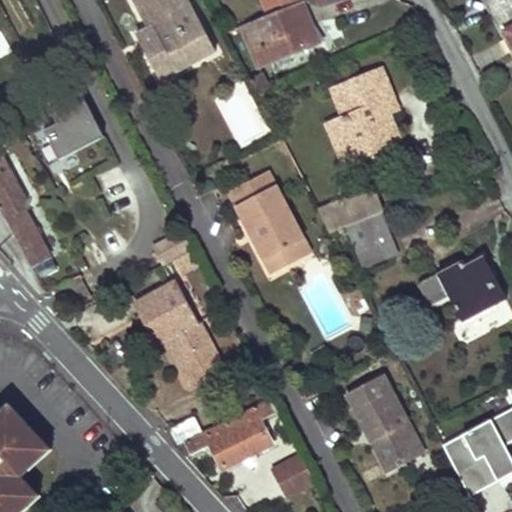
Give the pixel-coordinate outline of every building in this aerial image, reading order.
[(161,81),(203,59),(189,33),(202,26),(188,0),(131,0),(147,28),(143,30),(150,45),(144,49),(161,81)] [(261,0),(267,16),(300,3),(298,0),(261,0)] [(511,0),(488,0),(511,44),(511,0)] [(258,68),(319,43),(302,2),(300,3),(267,16),(241,26),(258,68)] [(189,33),(203,59),(216,52),(202,26),(189,33)] [(144,49),(150,45),(143,30),(136,34),(144,49)] [(359,139),(365,156),(401,141),(390,113),(386,102),(394,99),(382,70),(337,88),(349,116),(344,118),(333,122),(343,146),(359,139)] [(251,80),(256,90),(269,84),(264,74),(251,80)] [(263,102),(275,96),(269,84),(256,90),(263,102)] [(332,90),(344,118),(349,116),(337,88),(332,90)] [(386,102),(390,113),(399,109),(394,99),(386,102)] [(49,126),(63,153),(92,138),(78,111),(49,126)] [(344,164),(365,156),(359,139),(343,146),(333,122),(328,125),(344,164)] [(0,161),(0,210),(4,217),(12,232),(29,264),(30,267),(50,257),(25,210),(27,203),(4,160),(0,162),(0,161)] [(271,274),(291,264),(284,251),(304,239),(269,172),(229,193),(271,274)] [(347,227),(382,213),(373,189),(319,210),(331,232),(347,227)] [(382,213),(347,227),(363,269),(399,255),(382,213)] [(0,240),(12,232),(4,217),(0,218),(0,240)] [(29,264),(12,232),(0,240),(0,252),(17,272),(29,264)] [(165,265),(192,250),(183,232),(155,246),(165,265)] [(291,264),(311,253),(304,239),(284,251),(291,264)] [(182,275),(201,265),(193,251),(174,261),(182,275)] [(481,259),(493,283),(495,281),(483,258),(481,259)] [(506,300),(496,281),(495,281),(493,283),(481,259),(465,268),(463,262),(419,286),(430,307),(450,297),(463,323),(506,300)] [(182,275),(174,261),(163,267),(171,281),(182,275)] [(168,341),(192,387),(223,371),(197,321),(191,309),(177,282),(136,304),(158,346),(168,341)] [(199,305),(191,309),(197,321),(205,317),(199,305)] [(347,395),(388,473),(424,454),(384,376),(347,395)] [(176,447),(176,448),(186,458),(211,445),(223,470),(272,445),(260,421),(278,412),(272,400),(253,409),(254,412),(205,435),(204,432),(201,434),(177,445),(176,447)] [(0,511),(12,511),(13,511),(22,503),(28,508),(40,497),(21,477),(43,457),(33,446),(41,439),(10,405),(0,413),(0,511)] [(466,499),(511,478),(511,463),(504,446),(511,442),(511,411),(441,443),(466,499)] [(170,430),(177,445),(201,434),(194,419),(170,430)] [(33,446),(43,457),(51,451),(41,439),(33,446)] [(275,471),(289,497),(315,483),(302,457),(275,471)] [(259,479),(253,462),(233,469),(245,506),(277,495),(271,475),(259,479)] [(22,503),(13,511),(12,511),(23,511),(28,508),(22,503)]
